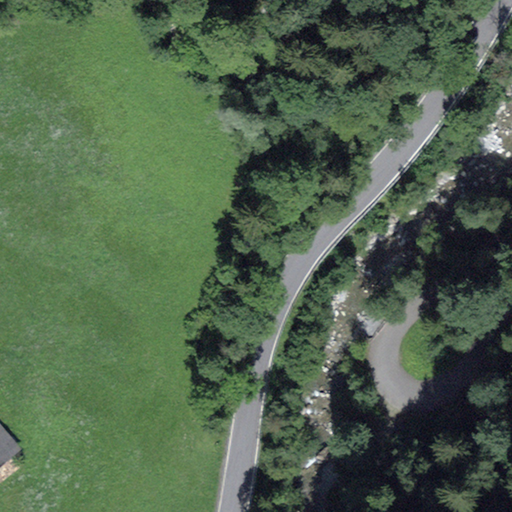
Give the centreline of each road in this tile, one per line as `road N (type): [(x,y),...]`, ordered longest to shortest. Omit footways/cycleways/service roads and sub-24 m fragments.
road 1 (tertiary): [(507,0),(446,90),(317,234),(270,310),(230,511)]
road 2 (track): [(511,220),(384,332),(378,371),(400,400),(438,388),(511,305)]
